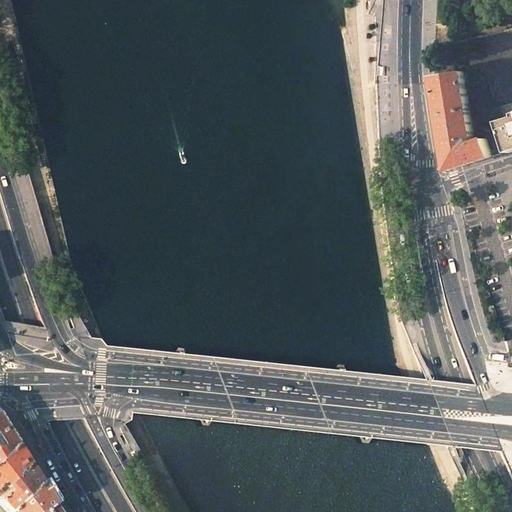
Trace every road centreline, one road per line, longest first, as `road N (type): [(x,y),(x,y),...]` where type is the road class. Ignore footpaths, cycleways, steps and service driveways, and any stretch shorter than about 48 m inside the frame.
road 1 (primary): [(511,408),(100,371)]
road 2 (primary): [(126,390),(511,432)]
road 3 (primary): [(125,511),(73,418),(0,224)]
road 4 (primary): [(0,277),(56,420),(105,511)]
road 5 (primary): [(424,272),(426,326),(440,379),(464,448),(499,511)]
road 6 (primary): [(511,502),(452,364),(424,272)]
road 7 (primary): [(91,366),(69,355),(50,324),(0,170)]
road 8 (primary): [(425,186),(411,0)]
road 9 (primary): [(473,353),(425,186)]
road 10 (tertiary): [(13,385),(81,511)]
road 11 (primary): [(147,511),(104,433),(108,412),(126,390)]
